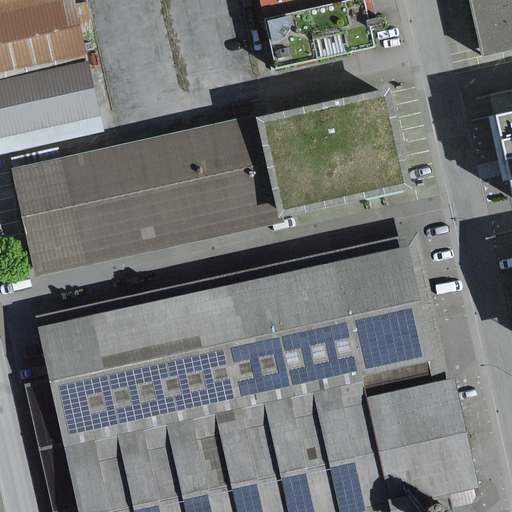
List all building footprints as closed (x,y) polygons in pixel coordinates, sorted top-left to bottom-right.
[(250,0),(0,0),(0,135),(3,148),(271,87),(250,0)] [(268,0),(282,62),(387,40),(378,0),(268,0)] [(511,0),(487,0),(500,53),(511,49),(511,0)] [(404,90),(281,118),(303,213),(425,186),(404,90)] [(511,110),(500,114),(511,164),(511,110)] [(281,118),(154,145),(177,253),(304,225),(281,118)] [(177,253),(154,145),(24,174),(47,279),(177,253)] [(51,320),(81,457),(466,371),(434,231),(51,320)] [(93,511),(480,511),(481,511),(476,492),(493,489),(466,371),(81,457),(93,511)] [(71,483),(65,437),(44,440),(51,499),(65,498),(64,484),(71,483)]
